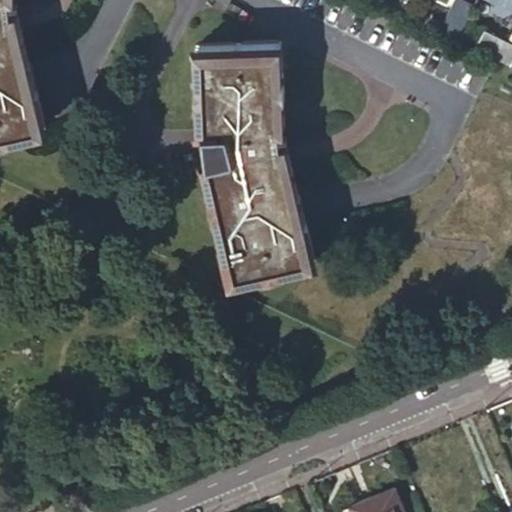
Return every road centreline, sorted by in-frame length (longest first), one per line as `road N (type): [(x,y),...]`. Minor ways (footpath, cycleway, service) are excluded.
road 1 (tertiary): [(154,511),(511,364)]
road 2 (residential): [(453,103),(242,0)]
road 3 (unknown): [(453,103),(445,163),(423,187),(320,221)]
road 4 (unknown): [(190,0),(140,105),(151,141),(197,144)]
road 5 (unknown): [(140,0),(91,87),(55,107)]
road 6 (unknown): [(428,91),(393,149),(324,173)]
